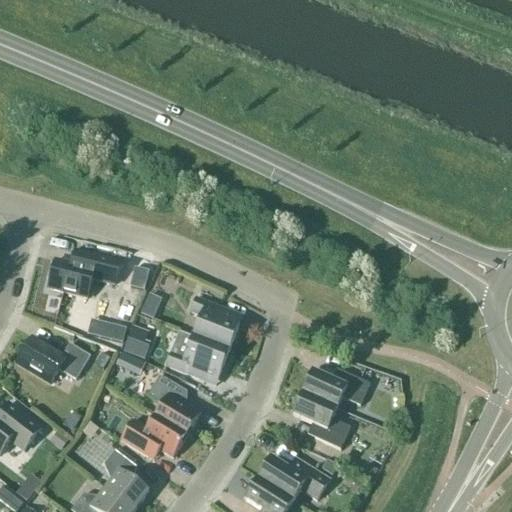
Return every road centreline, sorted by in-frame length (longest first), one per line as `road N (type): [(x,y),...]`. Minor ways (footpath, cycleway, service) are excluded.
road 1 (residential): [(29,215),(171,253),(282,312),(258,397),(181,511)]
road 2 (primary): [(363,212),(0,45)]
road 3 (unclassified): [(511,364),(448,511)]
road 4 (primary): [(510,270),(363,212)]
road 5 (primary): [(363,212),(494,300)]
